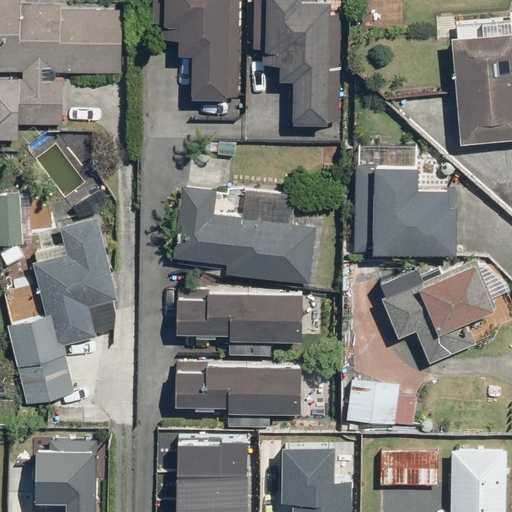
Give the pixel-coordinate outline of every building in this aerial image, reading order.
[(0,0),(0,69),(21,69),(21,76),(0,75),(0,136),(17,137),(18,121),(61,122),(62,77),(54,77),(54,70),(120,71),(122,7),(59,6),(59,3),(19,2),(19,0),(0,0)] [(151,0),(152,20),(160,20),(159,35),(175,35),(175,50),(189,51),(189,94),(238,95),(239,0),(151,0)] [(253,0),(253,45),(261,46),(261,61),(277,61),(277,76),(291,76),(290,119),(339,120),(341,12),(328,11),(328,0),(253,0)] [(511,25),(449,32),(459,139),(511,134),(511,25)] [(354,162),(353,248),(454,249),(455,184),(416,184),(416,162),(354,162)] [(184,178),(170,250),(224,260),(222,269),(305,285),(316,229),(242,215),(242,213),(213,208),(217,185),(184,178)] [(21,192),(0,193),(0,248),(9,266),(25,257),(17,241),(23,241),(21,192)] [(32,259),(35,272),(44,311),(5,321),(24,402),(74,390),(63,342),(96,335),(88,304),(117,297),(104,242),(97,213),(59,222),(66,251),(32,259)] [(475,255),(380,294),(397,333),(414,326),(428,359),(475,340),(465,317),(495,304),(475,255)] [(301,289),(177,286),(177,293),(174,293),(173,329),(228,330),(228,335),(300,337),(301,289)] [(299,362),(175,359),(175,366),(172,366),(172,402),(226,403),(226,408),(298,409),(299,362)] [(398,380),(351,373),(345,413),(411,422),(415,390),(397,388),(398,380)] [(249,511),(250,434),(179,434),(179,511),(249,511)] [(31,471),(31,504),(63,504),(63,511),(96,511),(96,441),(38,442),(38,471),(31,471)] [(279,507),(295,507),(295,511),(350,511),(351,481),(336,480),(337,443),(280,442),(279,507)] [(437,448),(380,446),(379,481),(436,483),(437,448)] [(505,511),(506,447),(450,446),(448,511),(505,511)]
